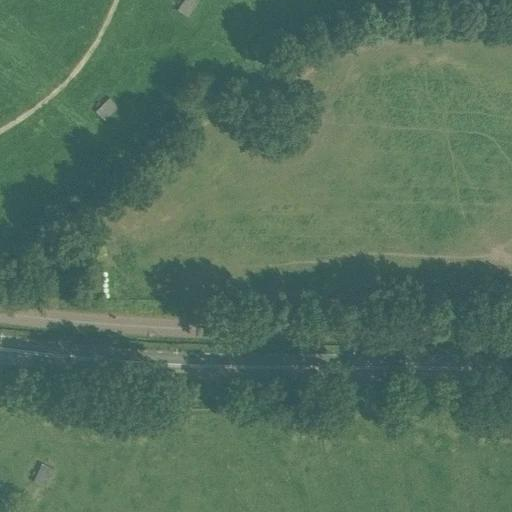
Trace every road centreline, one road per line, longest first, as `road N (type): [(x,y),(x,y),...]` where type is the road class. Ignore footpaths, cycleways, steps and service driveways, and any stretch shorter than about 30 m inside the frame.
road 1 (unclassified): [(0,310),(143,323),(511,331)]
road 2 (secondary): [(0,349),(257,367),(511,368)]
